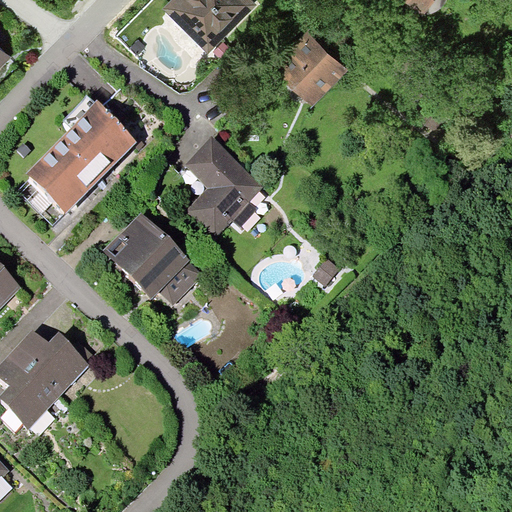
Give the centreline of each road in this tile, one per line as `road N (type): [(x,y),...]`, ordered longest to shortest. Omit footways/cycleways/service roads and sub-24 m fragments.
road 1 (track): [(184,449),(207,439),(511,135)]
road 2 (residential): [(135,511),(182,455),(186,409),(150,365),(0,227)]
road 3 (residential): [(76,35),(187,117)]
